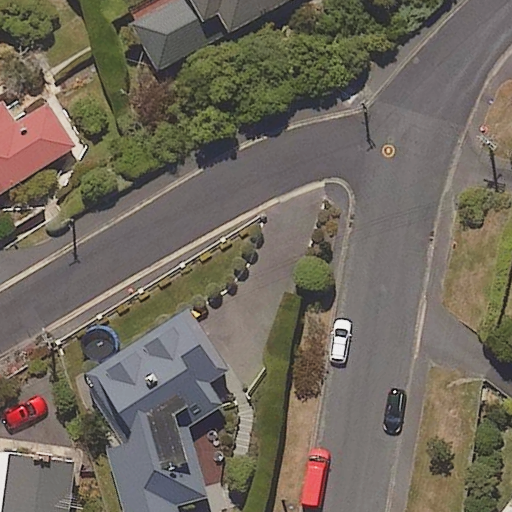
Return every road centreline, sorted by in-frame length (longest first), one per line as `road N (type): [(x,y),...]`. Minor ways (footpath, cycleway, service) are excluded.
road 1 (residential): [(0,321),(279,154),(409,136)]
road 2 (residential): [(347,511),(409,136)]
road 3 (residential): [(409,136),(463,49),(510,0)]
